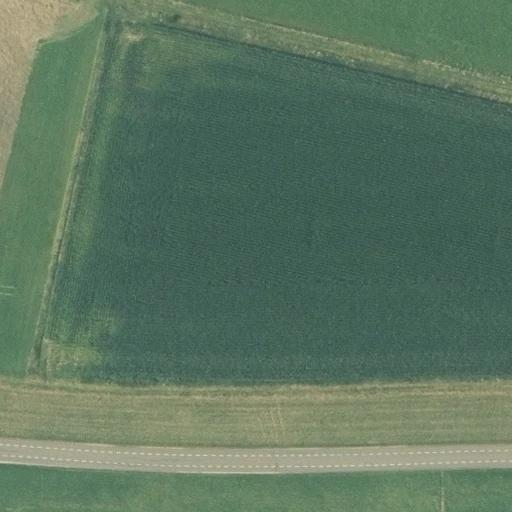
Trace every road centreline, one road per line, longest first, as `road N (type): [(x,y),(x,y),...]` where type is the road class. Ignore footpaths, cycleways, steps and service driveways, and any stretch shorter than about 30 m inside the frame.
road 1 (tertiary): [(0,456),(198,466),(511,461)]
road 2 (track): [(511,94),(108,0)]
